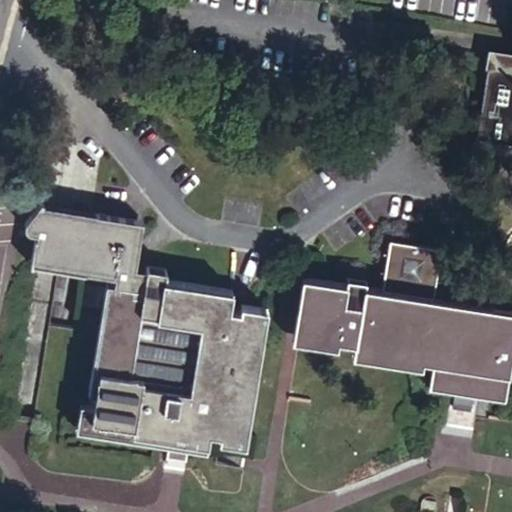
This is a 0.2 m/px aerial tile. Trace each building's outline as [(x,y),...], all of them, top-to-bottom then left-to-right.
[(511,60),(491,57),(476,147),(511,151),(511,60)] [(143,225),(43,208),(44,201),(41,201),(28,221),(27,224),(27,225),(27,227),(28,228),(29,230),(31,232),(33,233),(37,234),(31,266),(85,274),(90,244),(133,251),(130,271),(135,271),(143,225)] [(442,250),(391,242),(383,291),(309,279),(299,343),(338,349),(339,343),(355,346),(353,357),(422,369),(424,363),(435,365),(430,389),(456,394),(453,408),(472,412),(475,397),(506,402),(511,366),(511,312),(435,299),(442,250)] [(107,278),(87,395),(94,397),(92,408),(80,406),(75,431),(168,447),(166,458),(185,461),(187,450),(206,453),(209,434),(220,437),(219,442),(245,447),(266,316),(240,312),(239,318),(228,317),(229,310),(232,292),(165,280),(145,277),(146,272),(135,271),(130,271),(133,251),(90,244),(85,274),(107,278)] [(166,274),(146,271),(146,272),(145,277),(165,280),(166,274)]
